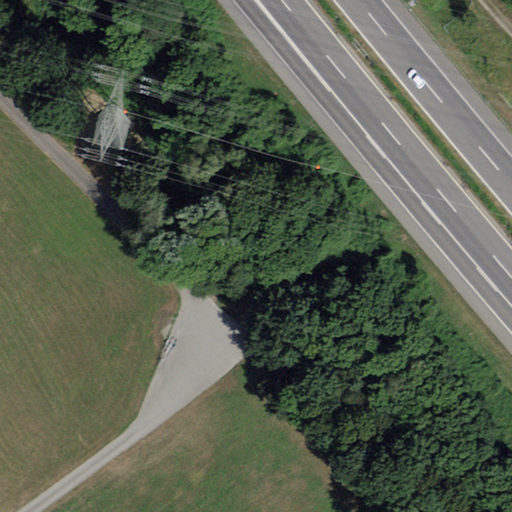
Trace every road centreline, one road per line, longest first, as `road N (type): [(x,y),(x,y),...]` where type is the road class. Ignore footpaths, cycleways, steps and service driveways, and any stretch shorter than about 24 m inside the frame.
road 1 (track): [(26,511),(141,428),(225,345),(0,81)]
road 2 (unclassified): [(225,345),(511,121)]
road 3 (motorway): [(511,188),(355,0)]
road 4 (motorway): [(354,96),(511,279)]
road 5 (motorway): [(238,0),(313,87),(354,96)]
road 6 (motorway): [(279,0),(354,96)]
